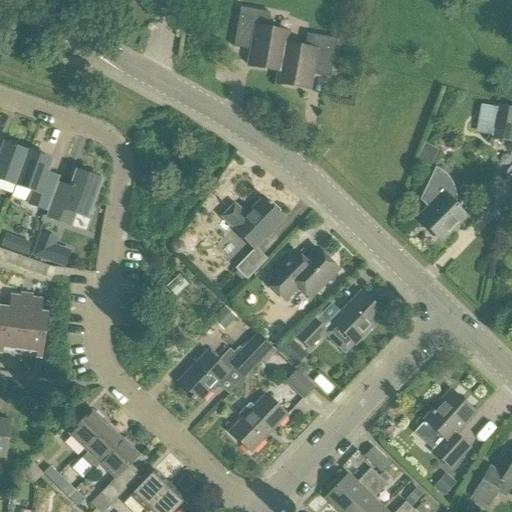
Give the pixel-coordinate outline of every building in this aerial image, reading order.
[(253,68),(278,72),(279,72),(284,45),(286,33),(266,29),(269,14),(239,8),(232,48),(256,52),(253,68)] [(279,72),(278,72),(276,84),(302,89),(305,74),(328,78),(335,40),(306,34),(303,48),(284,45),(279,72)] [(473,99),(471,127),(489,129),(492,101),(473,99)] [(490,140),(511,143),(511,108),(496,105),(490,140)] [(411,154),(427,160),(433,143),(417,137),(411,154)] [(0,180),(15,186),(27,152),(5,144),(0,158),(0,180)] [(27,152),(15,186),(33,193),(29,205),(46,211),(58,178),(47,174),(52,161),(27,152)] [(417,219),(439,242),(465,216),(454,205),(454,203),(454,201),(454,199),(454,195),(453,193),(453,191),(451,187),(450,185),(448,182),(446,178),(444,177),(441,174),(438,172),(433,169),(418,201),(426,209),(417,219)] [(48,218),(71,226),(76,214),(87,218),(101,180),(77,172),(72,187),(61,184),(48,218)] [(221,220),(254,251),(235,271),(247,282),(268,261),(256,249),(284,221),(262,200),(244,218),(233,207),(221,220)] [(32,257),(56,266),(62,250),(37,241),(32,257)] [(0,260),(0,261),(6,263),(10,252),(4,250),(0,260)] [(265,283),(285,302),(299,288),(310,299),(337,270),(317,251),(299,270),(289,259),(265,283)] [(6,263),(13,266),(17,254),(10,252),(6,263)] [(13,266),(19,268),(23,257),(17,254),(13,266)] [(19,268),(26,270),(30,259),(23,257),(19,268)] [(26,270),(32,272),(36,261),(31,259),(30,259),(26,270)] [(32,272),(38,275),(42,264),(36,261),(32,272)] [(38,275),(45,277),(49,266),(42,264),(38,275)] [(325,329),(327,332),(348,352),(384,316),(360,293),(325,329)] [(0,328),(0,353),(19,356),(26,299),(11,297),(10,310),(2,309),(0,328)] [(26,299),(19,356),(40,359),(46,314),(40,313),(42,301),(26,299)] [(213,318),(224,329),(236,317),(225,306),(213,318)] [(309,350),(327,332),(325,329),(314,319),(296,337),(309,350)] [(274,351),(257,335),(224,369),(208,352),(178,383),(199,404),(218,384),(221,387),(238,370),(246,379),(274,351)] [(307,353),(294,340),(282,352),(295,365),(307,353)] [(314,389),(295,371),(284,382),(303,401),(314,389)] [(422,421),(443,440),(431,452),(449,469),(468,448),(454,436),(474,414),(449,392),(422,421)] [(243,419),(230,433),(251,453),(286,417),(266,396),(253,409),(249,405),(239,415),(243,419)] [(66,435),(82,451),(105,427),(88,412),(66,435)] [(0,421),(0,459),(4,460),(9,423),(0,421)] [(105,427),(82,451),(85,454),(80,459),(92,471),(97,466),(120,442),(105,427)] [(99,495),(110,506),(136,479),(124,468),(135,457),(120,442),(97,466),(113,480),(99,495)] [(364,457),(381,474),(391,464),(373,447),(364,457)] [(471,497),(487,506),(495,492),(504,497),(509,488),(511,489),(511,462),(504,477),(488,468),(471,497)] [(43,474),(52,482),(58,475),(50,467),(43,474)] [(441,468),(431,484),(441,490),(451,474),(441,468)] [(323,498),(336,511),(343,511),(377,479),(369,471),(356,484),(346,475),(323,498)] [(128,498),(143,511),(167,487),(152,472),(128,498)] [(58,475),(52,482),(62,492),(69,485),(58,475)] [(377,479),(343,511),(377,511),(381,509),(373,501),(386,487),(377,479)] [(167,487),(143,511),(172,511),(183,501),(167,487)] [(75,490),(68,498),(78,507),(85,500),(75,490)]
